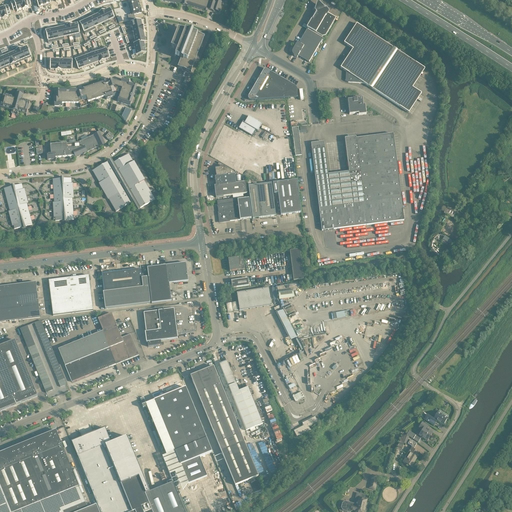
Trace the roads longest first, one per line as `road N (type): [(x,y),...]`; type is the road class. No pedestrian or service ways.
road 1 (unknown): [(311,133),(317,231),(327,247),(348,249),(406,234),(411,209),(400,123)]
road 2 (tertiary): [(0,432),(218,339)]
road 3 (tertiary): [(202,241),(195,149),(254,46)]
road 4 (residential): [(0,171),(72,168),(104,155),(133,124),(152,72)]
road 5 (tertiary): [(0,267),(202,241)]
road 6 (unclassified): [(327,387),(315,408),(292,414),(256,340),(218,339)]
road 7 (unclassified): [(442,511),(511,402)]
road 8 (unclassified): [(394,511),(457,414),(454,403)]
road 9 (primary): [(404,0),(511,67)]
